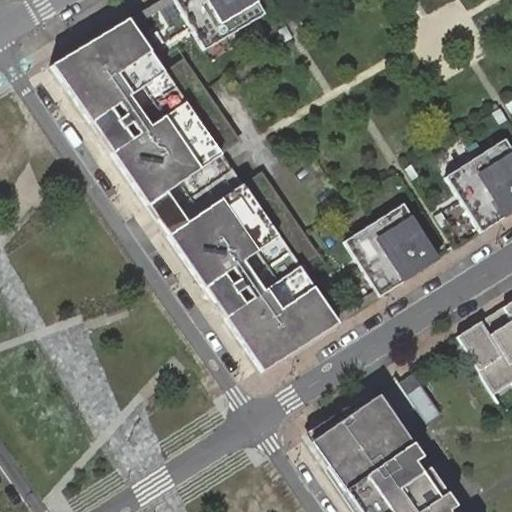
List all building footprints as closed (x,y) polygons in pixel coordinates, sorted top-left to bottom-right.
[(254,0),(174,0),(203,50),(263,15),(254,0)] [(128,20),(51,64),(258,374),(334,326),(232,174),(128,20)] [(185,99),(201,89),(189,69),(172,79),(185,99)] [(511,153),(503,140),(444,179),(479,234),(511,212),(511,153)] [(403,206),(345,244),(380,298),(439,260),(403,206)] [(511,303),(457,339),(493,395),(511,382),(511,303)] [(446,511),(367,394),(302,435),(353,511),(446,511)]
